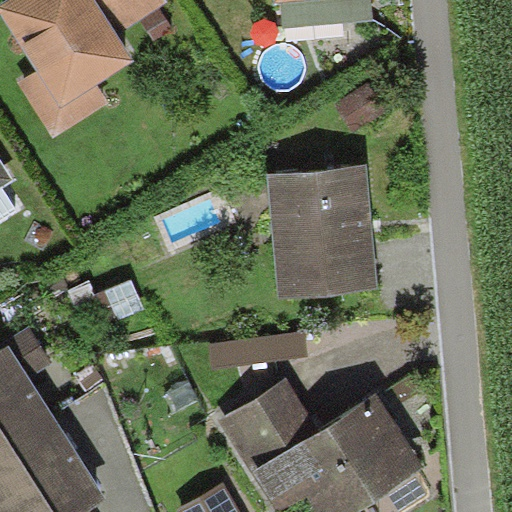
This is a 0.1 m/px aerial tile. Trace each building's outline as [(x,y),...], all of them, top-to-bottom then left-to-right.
[(107,0),(4,0),(42,58),(17,74),(53,129),(111,93),(94,67),(134,42),(122,22),(107,0)] [(107,0),(122,22),(156,0),(107,0)] [(374,11),(373,0),(283,0),(285,18),(374,11)] [(0,177),(14,168),(0,146),(0,177)] [(268,160),(280,286),(378,276),(372,222),(365,151),(268,160)] [(90,275),(70,284),(79,306),(95,299),(104,321),(144,304),(130,271),(94,286),(90,275)] [(29,317),(9,329),(33,368),(53,355),(29,317)] [(33,368),(9,329),(0,334),(0,450),(61,412),(50,395),(33,368)] [(220,408),(251,459),(318,416),(289,368),(220,408)] [(329,511),(424,452),(377,379),(318,416),(251,459),(284,511),(329,511)] [(67,421),(61,412),(0,450),(0,511),(61,511),(86,497),(107,483),(67,421)] [(245,511),(223,475),(177,502),(183,511),(245,511)] [(95,511),(86,497),(61,511),(95,511)]
